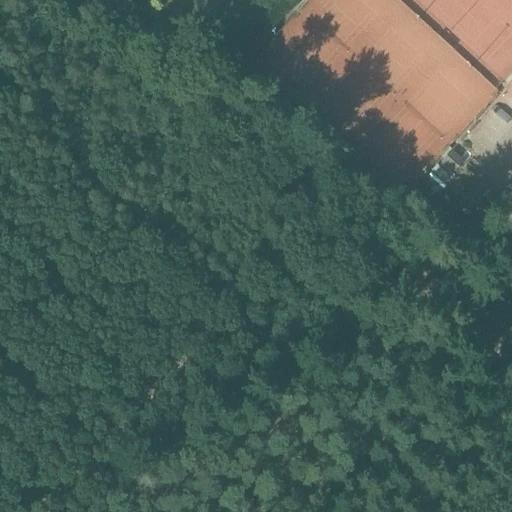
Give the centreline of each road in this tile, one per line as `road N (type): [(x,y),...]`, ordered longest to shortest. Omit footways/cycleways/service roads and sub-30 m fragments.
road 1 (unclassified): [(491,339),(104,0)]
road 2 (unknown): [(419,277),(395,290),(363,287),(271,251),(126,66),(53,0)]
